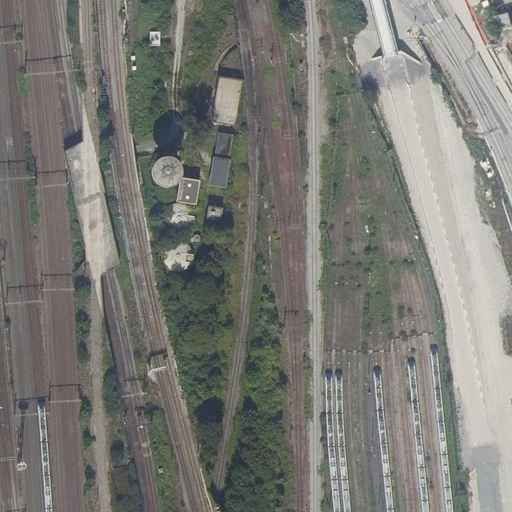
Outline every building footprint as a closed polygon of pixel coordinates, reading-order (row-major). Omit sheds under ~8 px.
[(494,14),(497,27),(511,24),(508,11),(494,14)] [(146,33),(146,47),(156,47),(156,33),(146,33)] [(239,81),(217,77),(210,120),(232,124),(239,81)] [(228,133),(215,131),(211,156),(210,157),(206,183),(221,185),(226,160),(224,160),(228,133)] [(179,168),(177,165),(174,163),(171,162),(167,161),(164,162),(161,163),(158,165),(156,168),(155,171),(155,174),(155,178),(157,181),(158,184),(161,186),(164,187),(168,187),(171,187),(174,186),(177,184),(179,180),(180,177),(181,174),(180,171),(179,168)] [(176,235),(179,235),(182,234),(184,232),(187,230),(189,227),(190,223),(191,220),(190,216),(189,213),(187,210),(185,208),(182,206),(178,205),(175,205),(172,205),(168,206),(165,208),(163,210),(161,213),(160,217),(160,220),(160,223),(161,226),(163,229),(165,231),(166,232),(169,234),(172,235),(176,235)] [(217,208),(205,206),(203,218),(215,220),(217,208)] [(160,261),(161,264),(162,266),(165,270),(168,271),(171,273),(174,273),(178,273),(181,271),(184,270),(186,267),(188,264),(189,261),(190,258),(189,254),(189,251),(187,248),(184,246),(181,244),(178,243),(175,242),(172,243),(168,244),(165,246),(162,249),(161,251),(160,254),(159,257),(160,261)]
